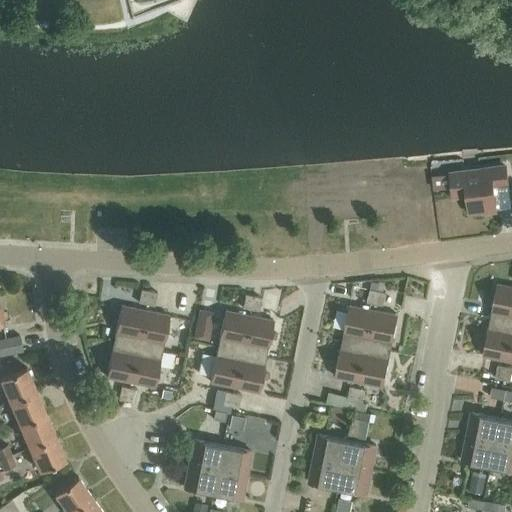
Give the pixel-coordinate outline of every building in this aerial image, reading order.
[(508,184),(506,167),(449,174),(452,196),(466,195),(468,214),(496,210),(495,209),(510,208),(507,185),(508,184)] [(489,320),(511,324),(511,286),(497,284),(489,320)] [(385,293),(371,290),(368,303),(382,306),(385,293)] [(157,293),(142,291),(140,304),(154,306),(157,293)] [(261,298),(245,295),(243,309),(258,312),(261,298)] [(342,341),(366,346),(373,310),(349,305),(342,341)] [(113,341),(137,346),(144,310),(120,306),(113,341)] [(144,310),(137,346),(161,351),(169,315),(144,310)] [(373,310),(366,346),(390,351),(397,315),(373,310)] [(217,347),(241,352),(248,316),(224,311),(217,347)] [(248,316),(241,352),(265,357),(273,321),(248,316)] [(506,360),(511,331),(511,324),(489,320),(482,355),(506,360)] [(0,357),(23,353),(20,337),(0,340),(0,357)] [(130,382),(137,346),(113,341),(105,377),(130,382)] [(358,382),(366,346),(342,341),(334,377),(358,382)] [(161,351),(137,346),(130,382),(154,387),(161,351)] [(390,351),(366,346),(358,382),(382,387),(390,351)] [(234,387),(241,352),(217,347),(209,382),(234,387)] [(265,357),(241,352),(234,387),(258,392),(265,357)] [(511,371),(511,367),(498,365),(496,378),(510,381),(511,371)] [(0,380),(9,402),(35,391),(25,368),(0,378),(0,380)] [(136,389),(108,384),(105,401),(117,403),(118,400),(134,403),(136,389)] [(365,389),(350,386),(348,400),(362,403),(365,389)] [(511,390),(492,387),(490,397),(511,401),(511,390)] [(45,414),(35,391),(9,402),(19,425),(45,414)] [(241,395),(225,392),(222,405),(238,408),(241,395)] [(226,413),(215,411),(213,419),(224,421),(226,413)] [(371,413),(357,411),(356,418),(370,421),(371,413)] [(466,436),(495,442),(500,418),(471,412),(466,436)] [(55,437),(45,414),(19,425),(29,448),(55,437)] [(511,420),(500,418),(495,442),(511,445),(511,420)] [(313,458),(342,464),(347,440),(318,434),(313,458)] [(490,466),(495,442),(466,436),(461,460),(490,466)] [(65,460),(55,437),(29,448),(39,471),(65,460)] [(188,464),(217,470),(221,446),(193,440),(188,464)] [(347,440),(342,464),(370,470),(375,445),(347,440)] [(511,445),(495,442),(490,466),(511,470),(511,445)] [(0,460),(12,456),(8,445),(0,448),(0,460)] [(221,446),(217,470),(245,476),(250,452),(221,446)] [(12,456),(0,460),(0,463),(0,465),(0,464),(0,474),(4,473),(3,471),(16,466),(12,456)] [(337,488),(342,464),(313,458),(308,482),(337,488)] [(212,494),(217,470),(188,464),(183,488),(212,494)] [(370,470),(342,464),(337,488),(366,494),(370,470)] [(245,476),(217,470),(212,494),(241,500),(245,476)] [(66,511),(70,511),(91,497),(77,477),(53,493),(66,511)] [(102,511),(91,497),(70,511),(102,511)] [(497,503),(470,498),(468,507),(496,511),(497,503)] [(210,505),(195,502),(193,511),(220,511),(209,510),(210,505)]
